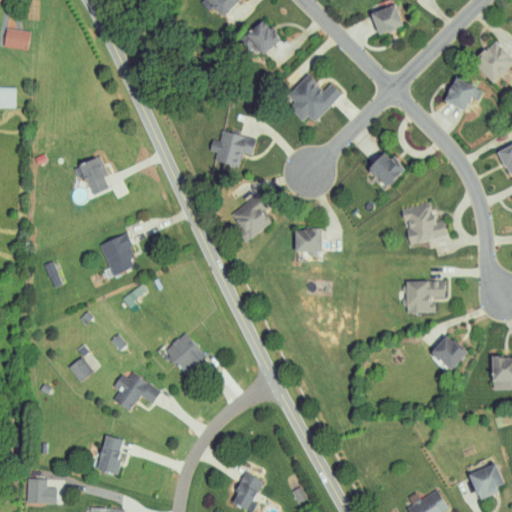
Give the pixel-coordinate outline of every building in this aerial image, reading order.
[(210,0),(241,0),(225,15),(210,0)] [(374,15),(397,6),(405,27),(382,36),(374,15)] [(247,39),(265,22),(282,42),(263,58),(247,39)] [(26,50),(29,31),(5,27),(2,46),(26,50)] [(511,62),(511,58),(493,38),(471,58),(492,81),(511,62)] [(296,102),(290,95),(309,77),(325,94),(334,84),(344,95),(316,122),(310,116),(304,123),(289,109),(296,102)] [(458,77),(477,86),(467,108),(448,99),(458,77)] [(0,106),(14,106),(14,86),(0,86),(0,106)] [(242,154),(238,166),(215,159),(224,131),(258,141),(253,157),(242,154)] [(500,151),(511,145),(511,174),(511,175),(500,151)] [(88,195),(107,187),(103,176),(107,174),(98,154),(75,163),(88,195)] [(370,171),(387,155),(404,173),(387,189),(370,171)] [(262,215),(264,213),(272,223),(247,244),(239,235),(246,229),(233,215),(257,195),(265,204),(258,210),(262,215)] [(402,210),(431,203),(435,223),(445,221),(448,235),(410,244),(402,210)] [(112,274),(137,262),(123,231),(97,243),(112,274)] [(297,233),(323,232),(323,254),(297,255),(297,233)] [(52,286),(61,283),(52,260),(43,263),(52,286)] [(408,312),(408,282),(445,282),(445,297),(433,297),(433,312),(408,312)] [(147,291),(142,283),(122,297),(127,304),(147,291)] [(162,350),(184,373),(204,354),(183,331),(162,350)] [(125,343),(118,332),(110,338),(118,348),(125,343)] [(448,336),(468,350),(453,369),(434,354),(448,336)] [(67,365),(77,381),(92,371),(82,355),(67,365)] [(494,356),(511,356),(511,379),(494,379),(494,356)] [(151,402),(159,389),(130,372),(127,377),(119,372),(112,385),(118,389),(112,400),(128,410),(137,394),(151,402)] [(117,473),(122,438),(101,435),(96,470),(117,473)] [(495,485),(502,483),(494,462),(467,472),(477,499),(498,491),(495,485)] [(245,510),(261,479),(244,471),(228,501),(245,510)] [(25,502),(54,503),(55,486),(46,486),(46,478),(26,477),(25,502)] [(404,506),(407,511),(443,511),(447,510),(437,489),(404,506)]
